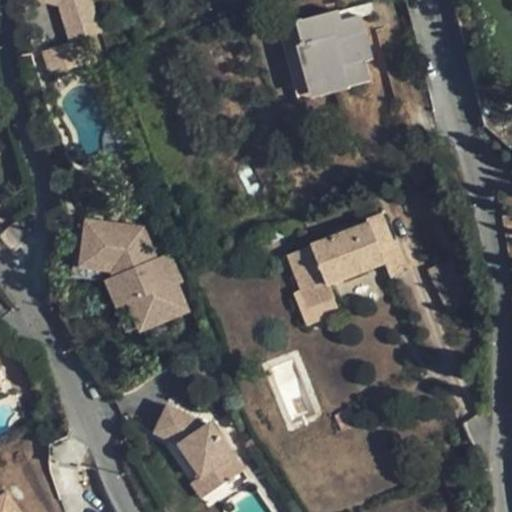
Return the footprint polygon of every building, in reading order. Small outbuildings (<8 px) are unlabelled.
[(77,39),(100,30),(90,0),(43,0),(62,3),(74,39),(77,39)] [(368,59),(357,18),(338,23),(334,13),(293,23),(299,45),(306,44),(316,82),(341,76),(345,90),(367,84),(361,60),(368,59)] [(84,64),(77,39),(74,39),(43,49),(51,74),(84,64)] [(381,246),(396,239),(384,212),(367,219),(368,223),(290,256),(303,288),(295,292),(303,310),(335,294),(332,288),(387,264),(381,246)] [(93,259),(96,221),(84,220),(79,273),(111,276),(132,328),(150,320),(140,297),(129,301),(118,273),(126,270),(122,262),(93,259)] [(146,226),(96,221),(93,259),(122,262),(126,270),(118,273),(129,301),(140,297),(150,320),(190,304),(180,280),(184,279),(173,251),(156,257),(153,249),(155,248),(146,226)] [(397,240),(396,239),(381,246),(387,264),(392,275),(408,268),(409,266),(397,240)] [(431,263),(446,301),(463,293),(448,255),(431,263)] [(335,294),(303,310),(310,325),(342,312),(335,294)] [(190,304),(150,320),(157,339),(197,322),(190,304)] [(0,387),(10,383),(0,358),(0,387)] [(216,420),(214,422),(171,403),(159,431),(184,441),(208,471),(213,467),(225,481),(250,461),(216,420)] [(339,412),(346,426),(360,419),(353,404),(339,412)] [(225,481),(213,467),(208,471),(200,477),(212,492),(225,481)] [(0,497),(0,511),(23,511),(10,491),(0,497)]
